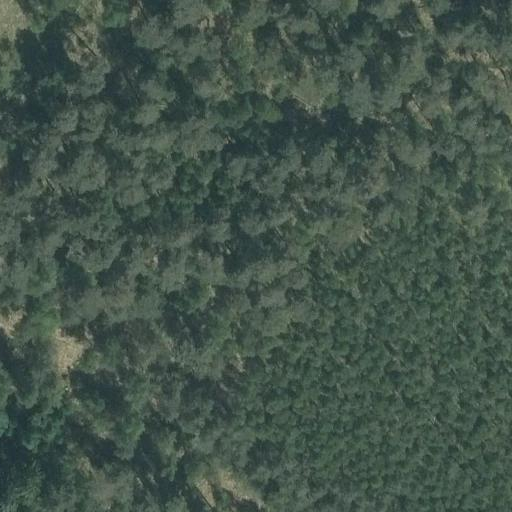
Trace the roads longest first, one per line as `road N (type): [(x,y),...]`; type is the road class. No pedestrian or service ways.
road 1 (unknown): [(121,0),(0,143)]
road 2 (track): [(85,0),(0,105)]
